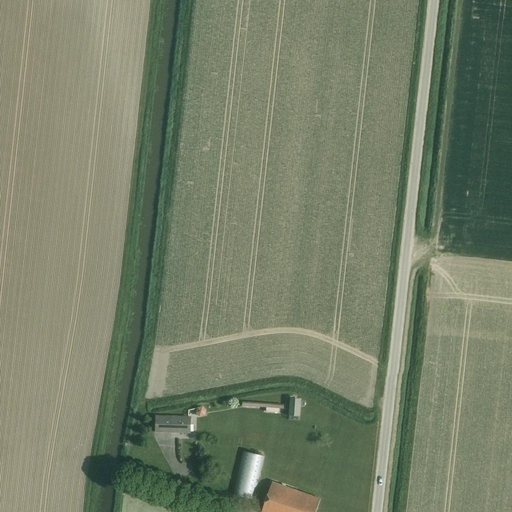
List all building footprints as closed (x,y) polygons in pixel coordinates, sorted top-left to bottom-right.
[(299,417),(301,399),(289,398),(288,416),(299,417)] [(242,402),(241,406),(266,408),(265,412),(271,412),(271,408),(274,409),(273,412),(278,413),(279,409),(283,409),(283,405),(242,402)] [(205,410),(202,406),(196,407),(195,413),(199,416),(204,415),(205,410)] [(154,432),(190,433),(190,416),(188,416),(154,415),(154,432)] [(265,457),(243,452),(234,496),(244,498),(255,501),(265,457)] [(262,511),(316,511),(321,500),(273,483),(262,511)]
